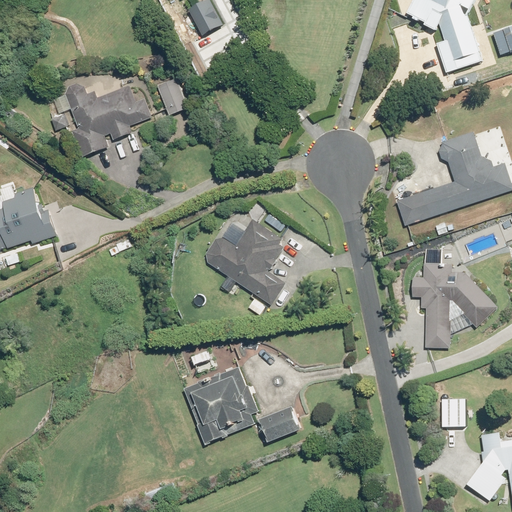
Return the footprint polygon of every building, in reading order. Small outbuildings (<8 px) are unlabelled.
[(204,0),(188,10),(202,34),(222,22),(209,0),(204,0)] [(236,0),(227,0),(232,10),(240,6),(236,0)] [(417,0),(410,14),(428,22),(426,25),(438,31),(441,26),(446,40),(439,43),(450,75),(484,64),(468,16),(476,0),(417,0)] [(511,28),(496,34),(504,57),(511,54),(511,28)] [(183,78),(161,86),(171,116),(194,109),(183,78)] [(511,83),(511,82),(501,86),(506,98),(511,95),(511,83)] [(72,88),(67,96),(57,101),(62,113),(74,108),(81,127),(75,130),(87,159),(112,148),(108,139),(118,135),(120,140),(135,134),(133,127),(156,118),(148,98),(140,101),(134,86),(101,99),(97,91),(90,94),(87,88),(81,84),(72,88)] [(14,106),(7,114),(24,129),(30,121),(14,106)] [(457,182),(399,201),(408,227),(511,191),(511,178),(507,163),(497,167),(494,159),(487,161),(477,133),(447,143),(443,152),(446,161),(450,163),(457,182)] [(36,188),(18,195),(13,182),(2,186),(4,193),(0,194),(0,208),(3,215),(0,216),(0,254),(33,242),(34,247),(61,236),(51,210),(45,212),(36,188)] [(285,239),(255,220),(248,232),(236,223),(226,238),(218,240),(209,254),(210,263),(274,305),(289,284),(271,272),(272,270),(273,271),(279,261),(278,260),(287,248),(282,244),(285,239)] [(447,222),(436,226),(440,237),(451,233),(447,222)] [(345,225),(337,227),(340,242),(348,241),(345,225)] [(294,230),(287,238),(298,247),(304,238),(294,230)] [(129,239),(110,250),(115,257),(133,246),(129,239)] [(427,277),(416,278),(415,297),(424,298),(423,310),(429,310),(427,348),(452,349),(454,303),(480,328),(500,308),(464,273),(455,273),(456,265),(428,263),(427,277)] [(257,299),(251,308),(262,316),(269,307),(257,299)] [(243,366),(187,389),(209,445),(259,425),(255,415),(264,412),(243,366)] [(296,407),(263,421),(272,443),(306,430),(304,425),(302,425),(297,413),(298,412),(296,407)] [(508,434),(485,435),(486,452),(484,452),(485,466),(471,484),(493,501),(510,480),(505,476),(510,470),(511,470),(511,477),(511,439),(508,439),(508,434)] [(175,482),(144,495),(148,504),(179,492),(175,482)]
